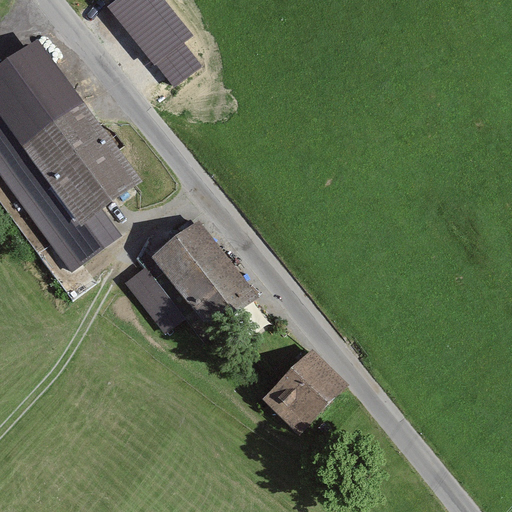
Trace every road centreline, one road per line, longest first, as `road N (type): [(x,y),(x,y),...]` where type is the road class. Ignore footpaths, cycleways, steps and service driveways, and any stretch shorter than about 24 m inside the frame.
road 1 (tertiary): [(202,190),(461,511)]
road 2 (unclassified): [(202,190),(141,232),(61,364),(0,433)]
road 3 (tertiary): [(50,0),(202,190)]
